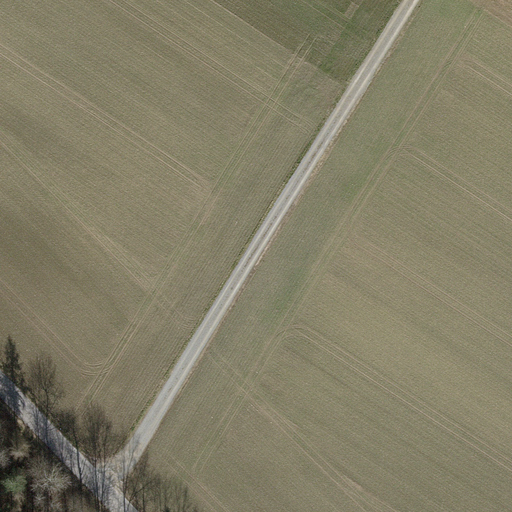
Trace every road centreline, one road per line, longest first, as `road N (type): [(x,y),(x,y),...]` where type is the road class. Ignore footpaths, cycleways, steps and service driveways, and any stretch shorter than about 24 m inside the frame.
road 1 (track): [(108,493),(415,0)]
road 2 (residential): [(0,380),(127,511)]
